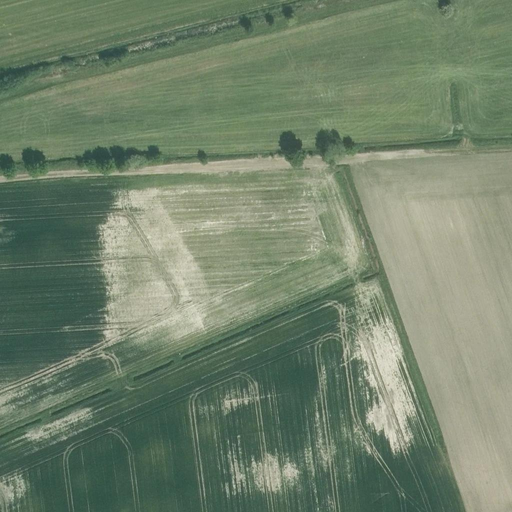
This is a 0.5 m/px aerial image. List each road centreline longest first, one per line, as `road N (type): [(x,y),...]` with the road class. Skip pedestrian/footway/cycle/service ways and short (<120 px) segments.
road 1 (track): [(0,179),(511,146)]
road 2 (track): [(0,95),(394,0)]
